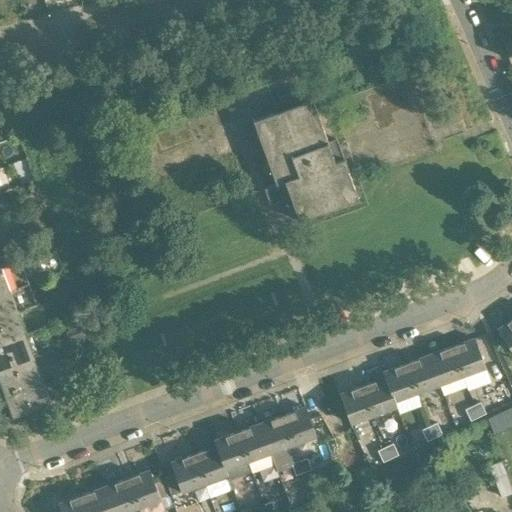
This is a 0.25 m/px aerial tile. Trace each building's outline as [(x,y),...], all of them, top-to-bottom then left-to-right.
[(301,105),(297,92),(277,99),(279,104),(273,105),(276,114),(253,122),(276,186),(265,190),(271,205),(290,198),(299,221),(357,200),(347,171),(348,171),(344,160),(335,163),(312,101),(301,105)] [(175,115),(184,113),(181,101),(172,103),(175,115)] [(0,295),(10,292),(31,284),(22,261),(0,269),(0,295)] [(31,284),(10,292),(0,295),(0,320),(18,314),(39,306),(31,284)] [(18,314),(0,320),(0,345),(26,336),(18,314)] [(55,324),(58,331),(71,326),(68,319),(55,324)] [(511,320),(497,331),(511,353),(511,320)] [(87,337),(83,324),(62,331),(66,344),(87,337)] [(26,336),(0,345),(0,370),(34,358),(26,336)] [(474,339),(451,348),(461,377),(485,368),(474,339)] [(461,377),(451,348),(428,356),(439,385),(461,377)] [(53,351),(34,358),(0,370),(0,382),(4,394),(42,380),(61,373),(53,351)] [(439,385),(428,356),(406,364),(416,393),(439,385)] [(416,393),(406,364),(383,373),(396,407),(394,401),(416,393)] [(396,407),(383,373),(385,378),(363,386),(373,415),(396,407)] [(42,380),(4,394),(11,412),(12,417),(21,414),(51,403),(42,380)] [(373,415),(363,386),(339,395),(350,424),(373,415)] [(93,404),(91,399),(85,396),(80,399),(77,404),(80,410),(85,412),(91,410),(93,404)] [(480,403),(473,406),(478,418),(486,414),(480,403)] [(478,418),(473,406),(465,410),(470,422),(478,418)] [(282,416),(292,445),(316,437),(305,408),(282,416)] [(259,424),(270,454),(292,445),(282,416),(259,424)] [(437,423),(429,427),(435,439),(442,435),(437,423)] [(270,454),(259,424),(237,433),(247,462),(270,454)] [(435,439),(429,427),(421,431),(427,442),(435,439)] [(227,476),(228,476),(229,481),(250,473),(246,462),(247,462),(237,433),(214,441),(227,476)] [(194,455),(204,484),(227,476),(214,441),(216,447),(194,455)] [(393,444),(385,448),(391,459),(398,456),(393,444)] [(391,459),(385,448),(377,451),(383,463),(391,459)] [(204,484),(194,455),(170,464),(181,493),(204,484)] [(307,459),(299,462),(303,474),(311,471),(307,459)] [(303,474),(299,462),(291,464),(295,476),(303,474)] [(502,499),(511,494),(511,489),(501,463),(488,468),(502,499)] [(369,498),(380,491),(368,469),(357,475),(369,498)] [(149,471),(126,480),(137,509),(160,500),(149,471)] [(127,511),(137,509),(126,480),(103,488),(112,511),(127,511)] [(112,511),(103,488),(81,496),(87,511),(112,511)] [(390,511),(400,511),(390,489),(381,493),(390,511)] [(352,511),(369,511),(370,511),(362,492),(347,498),(352,511)] [(87,511),(81,496),(58,505),(60,511),(87,511)] [(173,508),(169,497),(161,500),(165,511),(173,508)] [(275,511),(272,502),(264,505),(266,511),(275,511)]
